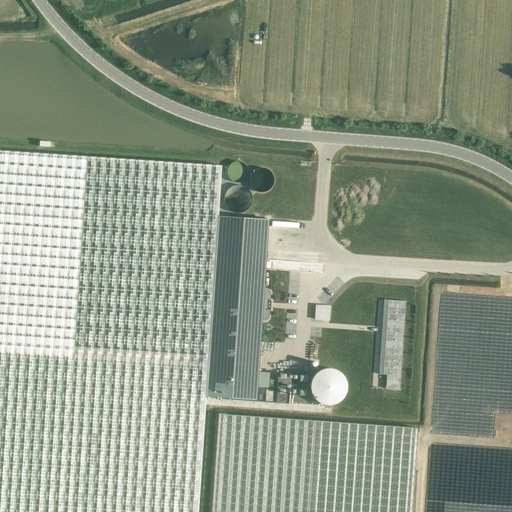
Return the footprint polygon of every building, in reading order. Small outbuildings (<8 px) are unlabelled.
[(0,151),(0,511),(197,511),(206,398),(206,397),(257,400),(262,320),(264,321),(266,320),(267,320),(268,318),(268,317),(269,311),(270,311),(270,308),(269,308),(269,304),(271,304),(271,301),(270,300),(270,294),(270,293),(269,291),(268,290),(266,290),(264,290),(266,260),(267,251),(267,250),(269,220),(218,216),(221,166),(0,151)] [(388,307),(405,308),(406,301),(388,300),(388,307)] [(405,315),(405,308),(388,307),(387,314),(405,315)] [(387,314),(387,320),(404,322),(405,315),(387,314)] [(387,320),(386,327),(404,329),(404,322),(387,320)] [(386,327),(386,334),(403,335),(404,329),(386,327)] [(386,334),(385,341),(403,342),(403,335),(386,334)] [(385,341),(385,348),(402,349),(403,342),(385,341)] [(385,348),(384,354),(402,356),(402,349),(385,348)] [(384,354),(384,361),(401,362),(402,356),(384,354)] [(384,361),(383,368),(401,369),(401,362),(384,361)] [(383,375),(386,375),(400,376),(401,369),(383,368),(383,375)] [(278,374),(276,402),(306,403),(308,376),(307,376),(278,374)] [(400,376),(386,375),(385,389),(399,390),(400,376)] [(211,511),(410,511),(411,511),(417,428),(218,414),(212,498),(211,511)]
